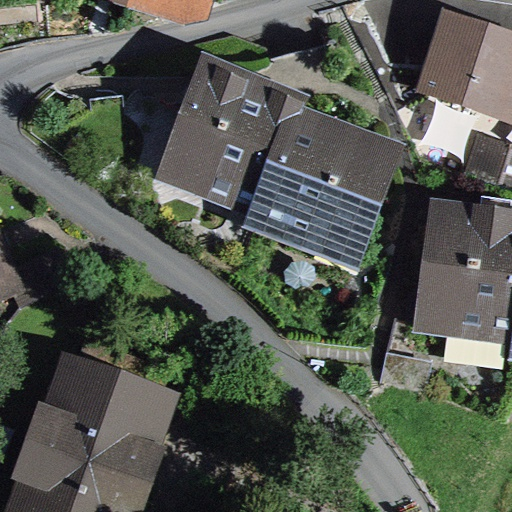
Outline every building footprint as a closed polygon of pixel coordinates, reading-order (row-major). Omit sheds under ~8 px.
[(195,4),(196,0),(140,0),(181,14),(185,1),(195,4)] [(511,53),(449,32),(430,89),(511,116),(511,77),(510,77),(511,71),(511,53)] [(340,137),(298,121),(302,110),(273,99),(214,76),(199,118),(191,114),(172,163),(200,174),(195,188),(233,202),(230,211),(257,221),(256,225),(258,225),(317,248),(322,234),(357,247),(376,199),(368,196),(384,154),(340,137)] [(511,153),(480,143),(469,176),(511,190),(511,153)] [(430,327),(511,337),(511,225),(494,223),(445,217),(439,261),(431,260),(426,296),(434,297),(430,327)] [(0,265),(0,287),(8,284),(18,308),(78,279),(56,258),(6,280),(0,265)] [(35,447),(11,511),(115,511),(164,377),(86,350),(49,452),(35,447)]
